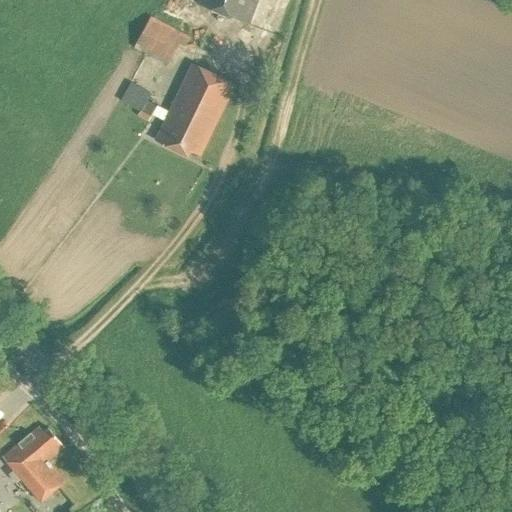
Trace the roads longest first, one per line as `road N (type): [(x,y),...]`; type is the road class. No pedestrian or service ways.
road 1 (track): [(511,200),(273,167),(213,267),(142,286),(45,375)]
road 2 (secondary): [(170,511),(0,332)]
